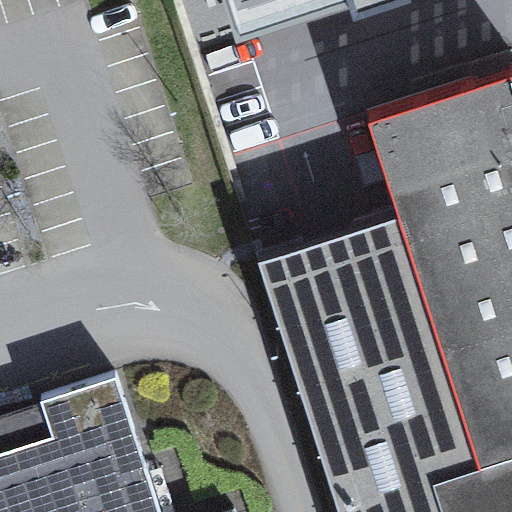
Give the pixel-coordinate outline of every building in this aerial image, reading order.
[(209,0),(231,66),(440,0),(209,0)] [(431,480),(440,511),(511,511),(511,75),(368,121),(400,218),(479,464),(431,480)] [(479,464),(400,218),(255,264),(334,511),(440,511),(431,480),(479,464)] [(0,511),(163,511),(119,375),(40,401),(52,436),(0,452),(0,511)] [(0,452),(52,436),(40,401),(0,413),(0,452)]
